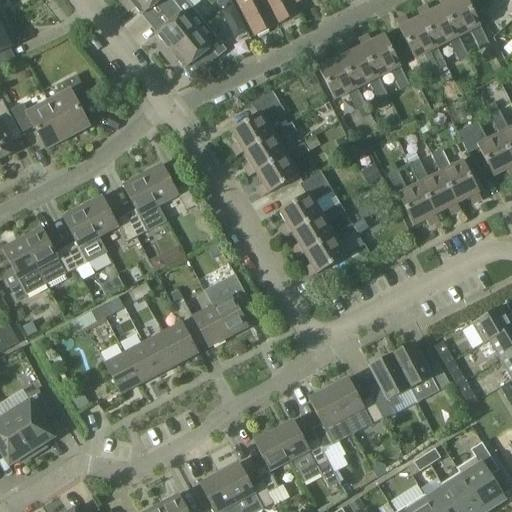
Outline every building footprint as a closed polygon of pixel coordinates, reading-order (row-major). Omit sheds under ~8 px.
[(126,0),(122,4),(126,9),(129,7),(135,7),(141,16),(156,4),(164,14),(180,0),(126,0)] [(161,51),(165,57),(205,25),(192,9),(200,3),(197,0),(180,0),(164,14),(171,23),(157,35),(164,43),(163,49),(161,51)] [(235,0),(255,38),(278,26),(264,0),(235,0)] [(293,0),(264,0),(278,26),(301,15),(296,5),(293,0)] [(442,0),(439,2),(443,8),(459,38),(471,33),(480,51),(490,46),(467,0),(459,0),(452,4),(450,0),(442,0)] [(418,12),(422,19),(438,49),(449,44),(458,62),(468,57),(459,38),(443,8),(431,14),(427,8),(418,12)] [(447,68),(438,49),(422,19),(409,25),(405,18),(396,23),(415,61),(428,55),(437,73),(447,68)] [(0,69),(2,69),(0,65),(0,53),(9,49),(11,48),(8,41),(10,39),(12,35),(5,22),(0,24),(0,69)] [(226,52),(205,25),(165,57),(170,62),(172,60),(177,61),(185,70),(200,58),(207,67),(226,52)] [(359,42),(363,48),(379,80),(391,74),(400,92),(410,87),(385,37),(372,44),(369,37),(359,42)] [(338,53),(341,60),(359,90),(369,84),(379,103),(388,98),(379,80),(363,48),(351,55),(347,48),(338,53)] [(368,108),(359,90),(341,60),(329,66),(325,59),(316,64),(335,102),(348,95),(357,113),(368,108)] [(61,96),(49,102),(69,140),(90,129),(78,105),(89,99),(77,77),(56,87),(61,96)] [(238,159),(244,156),(274,135),(268,123),(284,113),(272,93),(251,105),(257,116),(230,132),(237,145),(231,148),(238,159)] [(0,103),(0,161),(16,153),(4,130),(14,124),(3,102),(0,103)] [(69,140),(49,102),(28,113),(24,105),(12,111),(23,134),(35,127),(47,151),(69,140)] [(511,130),(508,132),(499,114),(491,118),(500,136),(511,161),(511,130)] [(249,178),(256,175),(287,156),(280,144),(297,134),(291,125),(274,135),(244,156),(250,166),(244,169),(249,178)] [(511,161),(500,136),(487,143),(478,125),(458,135),(468,156),(480,150),(494,179),(507,173),(510,180),(511,178),(511,161)] [(304,146),(287,156),(256,175),(262,186),(256,189),(262,199),(300,177),(292,164),(309,154),(304,146)] [(432,157),(442,175),(458,206),(470,200),(474,206),(483,201),(464,163),(451,170),(442,152),(432,157)] [(461,213),(458,206),(442,175),(429,181),(419,163),(411,168),(420,185),(421,185),(437,217),(448,211),(452,218),(461,213)] [(163,167),(144,177),(160,208),(180,198),(188,213),(199,208),(187,185),(176,191),(163,167)] [(441,223),(437,217),(421,185),(420,185),(408,191),(399,173),(388,179),(413,229),(427,222),(431,229),(441,223)] [(285,238),(292,235),(323,216),(315,204),(332,194),(321,174),(300,186),(306,197),(279,213),(286,226),(280,229),(285,238)] [(142,218),(160,208),(144,177),(124,187),(137,211),(127,217),(138,239),(150,233),(142,218)] [(103,198),(84,208),(100,240),(101,240),(119,230),(127,245),(138,239),(127,217),(116,222),(103,198)] [(298,259),(304,255),(336,236),(335,236),(328,224),(345,214),(340,206),(323,216),(292,235),(299,246),(292,250),(298,259)] [(109,255),(101,240),(100,240),(84,208),(65,218),(77,243),(66,248),(78,271),(109,255)] [(352,226),(335,236),(336,236),(304,255),(311,266),(305,270),(310,280),(344,260),(350,269),(371,257),(364,246),(347,256),(341,245),(358,235),(352,226)] [(24,240),(40,271),(48,287),(78,271),(66,248),(56,254),(43,229),(24,240)] [(48,287),(40,271),(24,240),(4,250),(17,274),(6,280),(17,302),(48,287)] [(205,293),(213,309),(229,340),(249,329),(242,317),(253,311),(235,277),(205,293)] [(146,284),(139,288),(144,298),(152,294),(146,284)] [(144,298),(139,288),(129,293),(135,303),(144,298)] [(100,308),(106,319),(114,314),(108,304),(100,308)] [(209,350),(229,340),(213,309),(194,319),(186,304),(174,310),(183,325),(186,332),(197,326),(209,350)] [(502,363),(511,380),(511,325),(509,320),(511,318),(511,311),(508,305),(473,325),(485,347),(491,344),(502,363)] [(96,324),(106,319),(100,308),(90,313),(96,324)] [(183,325),(163,335),(179,366),(199,356),(186,332),(183,325)] [(163,335),(144,345),(160,376),(179,366),(163,335)] [(434,348),(447,370),(455,365),(442,343),(434,348)] [(141,386),(160,376),(144,345),(125,355),(141,386)] [(416,346),(393,358),(412,392),(425,386),(429,393),(438,389),(441,395),(452,389),(439,364),(428,369),(416,346)] [(121,396),(141,386),(125,355),(105,366),(121,396)] [(398,400),(412,392),(393,358),(371,370),(383,393),(371,399),(372,400),(384,422),(385,424),(397,418),(394,411),(402,407),(398,400)] [(466,383),(455,365),(447,370),(458,388),(466,383)] [(372,428),(384,422),(372,400),(362,405),(349,381),(330,391),(346,422),(365,413),(372,428)] [(466,383),(458,388),(469,408),(477,403),(466,383)] [(511,390),(508,384),(500,389),(511,410),(511,390)] [(24,393),(3,406),(35,457),(48,449),(45,445),(54,439),(43,420),(53,413),(38,391),(28,398),(24,393)] [(346,422),(330,391),(310,401),(323,426),(311,431),(317,442),(318,442),(324,453),(335,448),(339,446),(354,438),(346,422)] [(35,457),(3,406),(0,408),(0,450),(10,467),(20,461),(23,465),(35,457)] [(274,433),(290,465),(298,480),(329,464),(324,453),(318,442),(317,442),(307,447),(295,423),(274,433)] [(272,474),(290,465),(274,433),(254,444),(267,469),(256,474),(262,484),(263,484),(268,495),(280,489),(272,474)] [(475,458),(457,469),(484,511),(486,511),(504,501),(489,478),(499,471),(482,444),(471,451),(475,458)] [(435,450),(424,457),(430,466),(441,460),(435,450)] [(420,473),(430,466),(424,457),(414,464),(420,473)] [(239,466),(220,476),(236,507),(256,497),(264,511),(274,506),(268,495),(263,484),(262,484),(252,490),(239,466)] [(459,511),(484,511),(457,469),(456,469),(459,473),(442,484),(459,511)] [(225,511),(236,507),(220,476),(200,486),(212,510),(208,511),(225,511)] [(434,511),(459,511),(442,484),(441,485),(443,489),(427,499),(424,495),(424,496),(434,511)] [(434,511),(424,496),(398,511),(434,511)] [(187,511),(179,497),(159,507),(161,511),(187,511)]
